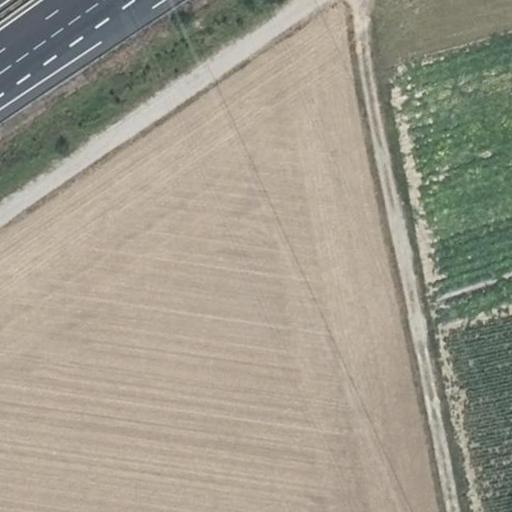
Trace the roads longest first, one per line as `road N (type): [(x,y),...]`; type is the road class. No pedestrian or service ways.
road 1 (track): [(452,511),(358,34),(359,0)]
road 2 (unclassified): [(0,208),(332,0)]
